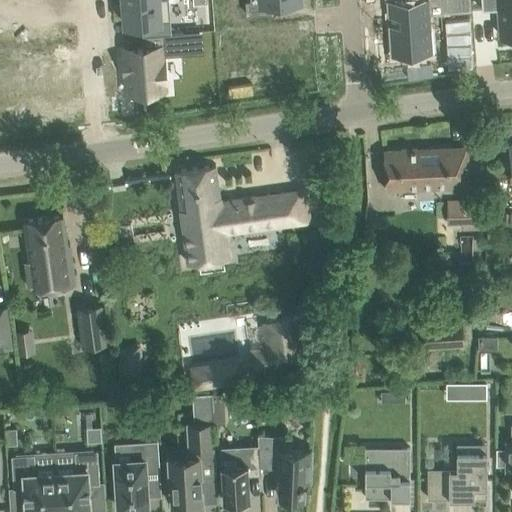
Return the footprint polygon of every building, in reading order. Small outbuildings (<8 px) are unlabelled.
[(168,0),(132,0),(123,1),(125,23),(170,20),(168,0)] [(250,0),(246,0),(247,14),(272,12),(271,0),(272,0),(250,0)] [(421,0),(389,2),(393,53),(431,50),(428,14),(472,11),(471,0),(421,0)] [(511,0),(481,0),(482,9),(499,8),(501,35),(511,34),(511,0)] [(468,16),(444,17),(448,65),(472,63),(468,16)] [(273,29),(255,31),(258,71),(302,67),(300,38),(273,40),(273,29)] [(166,45),(126,47),(129,91),(165,89),(163,52),(186,50),(184,31),(165,33),(166,45)] [(26,52),(0,53),(0,109),(47,107),(44,73),(28,74),(26,52)] [(384,150),(385,170),(386,189),(470,185),(469,166),(468,146),(384,150)] [(175,170),(188,263),(229,257),(226,232),(309,220),(304,189),(221,201),(216,164),(175,170)] [(488,225),(487,198),(449,200),(450,226),(488,225)] [(33,289),(70,284),(75,283),(70,244),(67,244),(63,215),(24,220),(29,260),(24,261),(28,285),(33,285),(33,289)] [(78,307),(83,347),(107,344),(101,304),(78,307)] [(0,307),(0,335),(12,333),(8,306),(0,307)] [(268,347),(254,349),(258,370),(275,367),(274,360),(282,359),(288,358),(308,355),(302,315),(264,321),(268,347)] [(443,348),(464,347),(462,321),(423,324),(424,349),(427,348),(427,357),(443,356),(443,348)] [(18,353),(35,353),(35,327),(17,328),(18,353)] [(478,348),(496,348),(496,336),(478,336),(478,348)] [(141,353),(119,355),(121,378),(143,375),(141,353)] [(193,383),(231,383),(231,359),(193,359),(193,383)] [(473,383),(473,398),(487,398),(487,383),(473,383)] [(393,389),(393,400),(405,400),(405,389),(393,389)] [(156,417),(145,418),(146,431),(157,431),(156,417)] [(166,457),(167,478),(171,478),(172,505),(184,504),(184,508),(202,507),(201,476),(216,475),(213,422),(189,423),(191,456),(166,457)] [(101,427),(87,428),(87,442),(102,441),(101,427)] [(16,429),(6,430),(7,444),(17,444),(16,429)] [(259,448),(260,466),(281,467),(280,494),(303,495),(304,479),(309,479),(311,451),(283,449),(284,436),(258,435),(259,448)] [(115,459),(118,507),(131,507),(132,509),(144,509),(144,506),(148,506),(146,471),(160,470),(158,441),(131,443),(132,458),(115,459)] [(496,448),(496,465),(507,465),(507,468),(511,468),(511,442),(507,443),(507,448),(496,448)] [(457,443),(457,468),(428,468),(428,497),(449,498),(474,498),(487,498),(487,443),(457,443)] [(365,446),(365,467),(365,480),(365,497),(391,497),(410,497),(410,478),(410,446),(365,446)] [(259,448),(237,449),(238,463),(222,464),(224,500),(227,500),(227,504),(239,503),(239,499),(250,499),(248,475),(260,474),(260,466),(259,448)] [(76,463),(55,464),(58,511),(65,511),(71,511),(90,511),(88,484),(100,483),(98,449),(75,451),(76,463)] [(58,511),(55,464),(35,466),(34,453),(11,455),(13,488),(25,487),(26,511),(58,511)]
